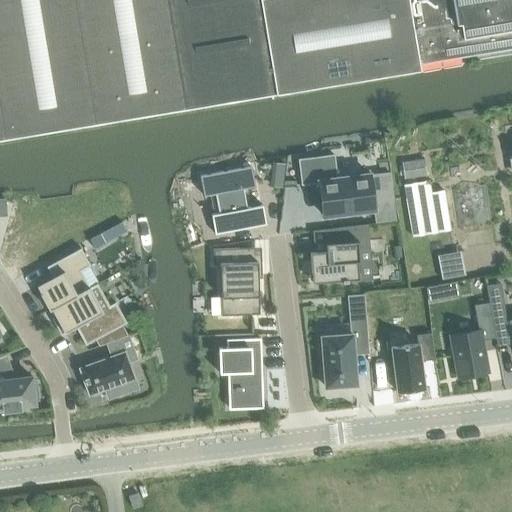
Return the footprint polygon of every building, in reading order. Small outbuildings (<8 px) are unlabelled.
[(511,0),(0,0),(0,137),(418,69),(416,62),(459,55),(460,58),(511,49),(511,0)] [(333,155),(298,159),(301,184),(318,182),(322,215),(342,213),(342,214),(354,213),(353,211),(374,209),(369,174),(336,178),(333,155)] [(422,158),(400,161),(403,179),(425,176),(422,158)] [(250,166),(199,176),(203,196),(215,193),(219,213),(211,214),(214,234),(265,224),(261,205),(246,208),(242,188),(254,186),(250,166)] [(275,167),(272,186),(282,187),(284,168),(275,167)] [(430,183),(404,188),(412,234),(447,228),(441,192),(432,193),(430,183)] [(94,248),(126,231),(121,221),(89,239),(94,248)] [(325,251),(309,253),(312,282),(342,280),(342,282),(347,281),(347,280),(358,279),(357,261),(359,261),(359,259),(358,259),(357,248),(369,247),(367,223),(312,230),(312,232),(324,231),(325,251)] [(392,246),(393,258),(401,257),(400,246),(392,246)] [(249,247),(212,249),(213,264),(219,264),(220,297),(232,297),(233,315),(259,314),(258,278),(250,278),(249,247)] [(50,277),(36,285),(49,309),(89,287),(80,270),(90,265),(81,249),(47,267),(51,274),(49,275),(50,277)] [(443,276),(465,272),(461,249),(439,253),(443,276)] [(50,310),(47,311),(51,318),(48,319),(57,335),(71,328),(81,346),(121,324),(111,304),(104,308),(92,285),(89,287),(49,309),(50,310)] [(436,285),(426,287),(429,301),(439,299),(436,285)] [(322,336),(321,336),(324,387),(326,386),(354,384),(355,384),(355,382),(353,355),(368,353),(364,294),(347,295),(349,325),(349,334),(322,336)] [(478,330),(450,335),(458,377),(487,372),(481,340),(495,337),(494,333),(492,324),(488,302),(473,305),(478,330)] [(505,322),(492,324),(494,333),(495,337),(496,344),(511,343),(509,322),(505,322)] [(122,325),(95,339),(98,346),(107,343),(127,336),(122,325)] [(393,363),(388,364),(390,377),(394,376),(396,392),(424,388),(420,360),(434,359),(431,333),(416,335),(417,343),(390,347),(393,363)] [(121,393),(117,384),(134,378),(128,362),(136,359),(128,336),(127,336),(107,343),(111,356),(79,368),(89,394),(105,389),(108,398),(121,393)] [(226,347),(218,348),(219,374),(227,374),(227,388),(244,388),(245,406),(262,406),(260,370),(258,370),(258,362),(260,362),(259,341),(260,341),(260,338),(226,339),(226,347)] [(0,408),(3,408),(3,410),(19,408),(19,406),(35,404),(34,400),(38,400),(36,380),(32,380),(31,376),(11,379),(2,357),(5,355),(5,354),(0,356),(0,408)] [(137,493),(128,496),(132,509),(142,505),(137,493)]
